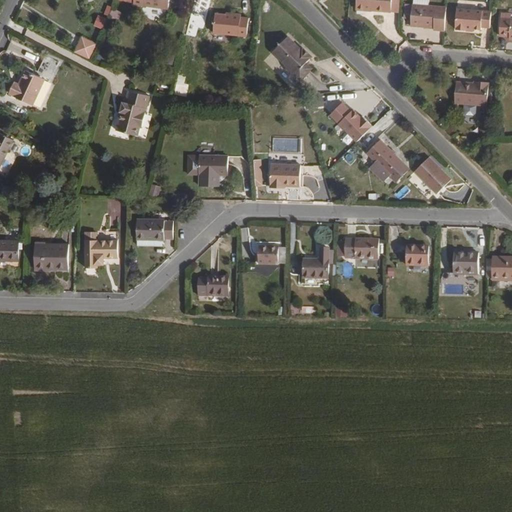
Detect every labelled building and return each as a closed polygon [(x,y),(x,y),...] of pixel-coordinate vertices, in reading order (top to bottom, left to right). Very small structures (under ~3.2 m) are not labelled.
[(134,6),(142,8),(142,6),(168,10),(169,0),(115,0),(134,3),(134,6)] [(170,0),(169,7),(184,9),(185,0),(170,0)] [(356,0),(355,10),(391,13),(391,12),(391,0),(356,0)] [(398,13),(399,0),(391,0),(391,12),(398,13)] [(411,19),(412,4),(405,4),(403,19),(411,19)] [(434,30),(445,31),(447,6),(428,5),(413,4),(412,4),(411,19),(410,27),(434,29),(434,30)] [(112,7),(107,5),(104,14),(109,16),(112,7)] [(122,12),(113,8),(109,16),(119,20),(122,12)] [(479,30),(481,30),(481,28),(490,29),(491,11),(457,8),(455,28),(456,28),(456,30),(467,30),(466,31),(473,32),(473,30),(476,30),(476,29),(479,29),(479,30)] [(247,37),(249,17),(241,17),(242,14),(227,12),(226,14),(216,13),(214,33),(247,37)] [(511,17),(511,18),(511,13),(502,12),(499,36),(509,37),(509,40),(511,39),(511,17)] [(107,19),(98,15),(94,26),(103,29),(107,19)] [(97,44),(82,36),(75,52),(90,59),(97,44)] [(308,62),(313,57),(303,46),(301,48),(289,36),(273,53),(286,66),(286,68),(292,75),(294,74),(301,81),(314,68),(308,62)] [(46,79),(25,70),(19,83),(15,81),(9,94),(33,106),(46,79)] [(487,107),(490,83),(474,81),(474,82),(457,81),(455,104),(464,105),(477,106),(487,107)] [(147,107),(151,96),(129,89),(126,103),(124,102),(115,129),(137,136),(141,123),(142,124),(146,112),(145,111),(146,106),(147,107)] [(325,106),(323,96),(305,99),(306,108),(310,107),(310,108),(325,106)] [(352,111),(343,102),(330,116),(358,142),(374,126),(363,115),(361,117),(354,109),(352,111)] [(477,106),(464,105),(463,112),(466,115),(474,116),(477,114),(477,106)] [(496,137),(504,137),(505,128),(503,127),(497,127),(496,127),(496,137)] [(0,168),(15,140),(0,132),(0,168)] [(392,150),(381,140),(367,154),(376,162),(369,168),(384,182),(390,176),(397,183),(411,169),(397,154),(392,150)] [(200,155),(188,155),(188,175),(199,175),(199,186),(219,187),(220,176),(228,176),(228,156),(200,155)] [(453,179),(431,156),(415,171),(438,194),(453,179)] [(262,160),(254,160),(256,186),(263,185),(262,160)] [(301,164),(271,163),(271,188),(286,188),(286,187),(301,187),(301,164)] [(161,187),(150,185),(148,196),(159,198),(161,187)] [(158,219),(138,218),(137,241),(162,241),(165,241),(165,239),(174,239),(174,221),(165,220),(165,219),(158,219)] [(98,232),(85,232),(85,268),(99,268),(99,265),(105,265),(105,259),(118,259),(118,239),(98,239),(98,232)] [(345,257),(345,259),(355,259),(355,260),(379,261),(379,239),(356,238),(355,239),(345,238),(345,257)] [(20,240),(0,239),(0,261),(19,262),(19,249),(20,243),(20,240)] [(345,257),(345,242),(338,241),(337,257),(345,257)] [(46,242),(35,242),(35,271),(59,271),(59,270),(69,270),(69,244),(46,243),(46,242)] [(429,245),(406,245),(406,266),(414,266),(421,266),(429,267),(429,245)] [(279,246),(258,246),(258,265),(278,265),(278,264),(278,248),(279,246)] [(330,248),(320,248),(319,259),(303,259),(302,279),(329,279),(330,265),(330,251),(330,248)] [(479,252),(454,251),(453,275),(479,276),(479,252)] [(492,282),(511,281),(511,256),(492,256),(492,260),(492,279),(492,282)] [(352,278),(352,264),(342,264),(342,278),(352,278)] [(207,277),(198,277),(198,297),(229,297),(229,276),(208,275),(207,277)] [(347,308),(336,307),(335,317),(346,318),(347,308)]
